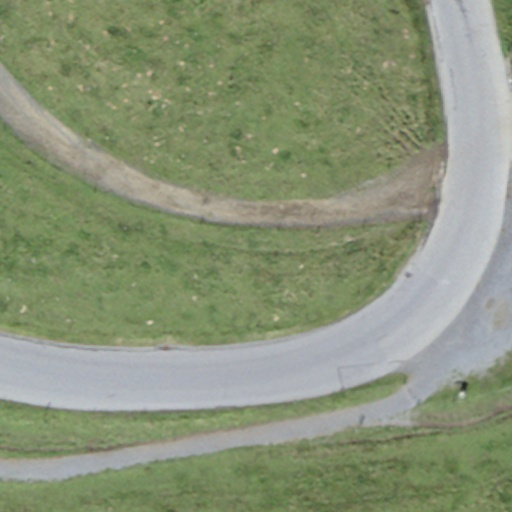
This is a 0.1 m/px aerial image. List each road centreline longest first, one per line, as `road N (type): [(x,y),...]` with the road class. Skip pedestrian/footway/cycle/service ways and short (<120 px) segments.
road 1 (residential): [(451,0),(479,167),(474,221),(398,333),(335,367),(183,384),(72,382),(0,367)]
road 2 (track): [(0,113),(74,174),(181,218),(334,212),(476,194)]
